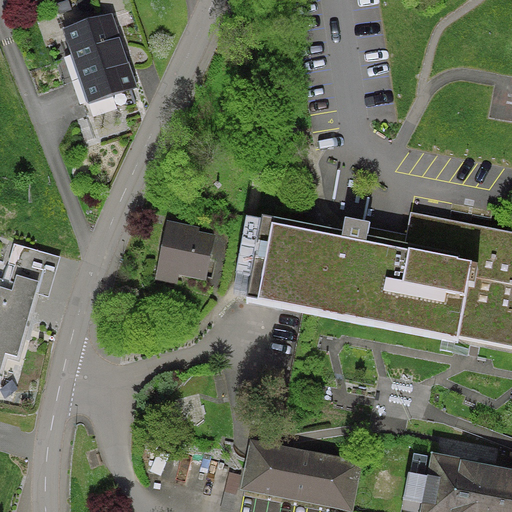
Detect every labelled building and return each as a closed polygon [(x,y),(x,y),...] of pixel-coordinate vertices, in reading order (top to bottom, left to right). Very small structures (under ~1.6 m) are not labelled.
[(80,88),(75,90),(85,120),(115,110),(111,98),(128,92),(114,50),(120,48),(110,18),(67,33),(71,45),(66,47),(80,88)] [(447,224),(408,216),(402,250),(260,223),(245,305),(300,316),(511,355),(511,236),(506,235),(509,217),(489,213),(488,219),(449,212),(447,224)] [(204,281),(212,241),(184,236),(184,231),(166,227),(156,271),(177,275),(204,281)] [(175,285),(177,275),(156,271),(155,280),(175,285)] [(15,360),(33,295),(0,285),(0,366),(1,364),(0,363),(0,356),(15,360)] [(511,452),(511,355),(300,316),(277,436),(254,431),(243,492),(345,511),(424,511),(440,438),(511,452)] [(229,452),(229,451),(146,435),(143,452),(218,467),(220,462),(229,462),(234,459),(231,455),(229,452)] [(511,511),(511,452),(440,438),(424,511),(511,511)] [(179,483),(226,492),(230,472),(182,463),(179,483)]
